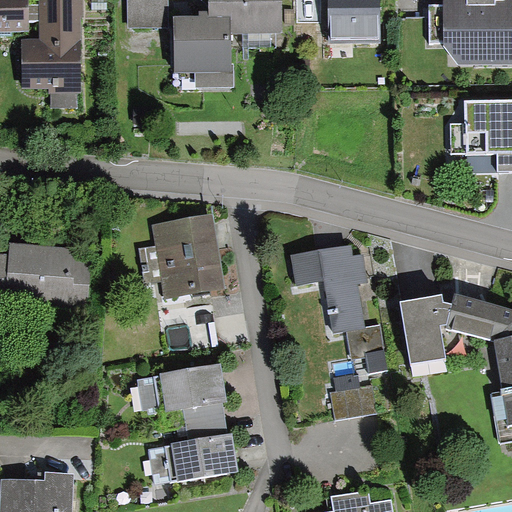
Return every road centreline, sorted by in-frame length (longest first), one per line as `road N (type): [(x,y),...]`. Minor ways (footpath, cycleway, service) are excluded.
road 1 (residential): [(232,181),(282,468)]
road 2 (unclassified): [(232,181),(511,247)]
road 3 (unclassified): [(0,162),(232,181)]
